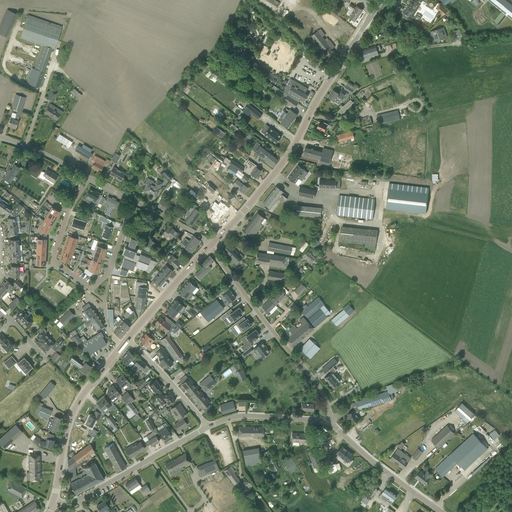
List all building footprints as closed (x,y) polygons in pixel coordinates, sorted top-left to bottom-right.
[(417,21),(412,17),(419,6),(416,4),(416,3),(411,0),(409,0),(402,11),(410,17),(408,20),(415,25),(417,21)] [(511,6),(504,0),(488,0),(489,0),(502,11),(494,21),(499,25),(507,15),(511,18),(511,6)] [(355,21),(363,10),(357,6),(356,7),(350,3),(349,6),(354,10),(349,18),(355,21)] [(443,15),(447,11),(439,4),(436,8),(443,15)] [(7,9),(0,26),(0,33),(8,37),(18,13),(7,9)] [(313,17),(307,13),(303,18),(310,22),(313,17)] [(21,33),(20,37),(42,45),(34,69),(44,72),(44,71),(45,67),(46,65),(52,48),(54,49),(57,40),(61,29),(56,28),(35,21),(27,18),(23,28),(22,31),(21,33)] [(335,18),(330,25),(341,33),(346,27),(342,24),(343,21),(340,19),(339,21),(335,18)] [(442,28),(441,28),(441,27),(437,28),(437,29),(431,32),(434,41),(444,38),(442,31),(443,31),(442,28)] [(320,28),(311,36),(329,59),(336,54),(332,49),(335,47),(329,40),(327,41),(323,36),(325,35),(320,28)] [(358,52),(360,60),(378,54),(376,46),(358,52)] [(245,62),(250,54),(247,51),(241,59),(245,62)] [(394,71),(395,74),(404,70),(402,65),(399,66),(400,68),(394,71)] [(32,68),(27,83),(38,87),(44,72),(34,69),(32,68)] [(265,77),(272,81),(276,75),(268,70),(265,77)] [(56,80),(60,80),(60,74),(55,74),(54,81),(51,80),(50,85),(55,86),(56,80)] [(303,91),(305,87),(290,79),(284,90),(291,94),(290,96),(299,101),(300,99),(304,102),(309,94),(303,91)] [(428,89),(425,84),(420,87),(424,92),(428,89)] [(346,85),(344,89),(348,92),(351,94),(354,90),(346,85)] [(346,97),(348,94),(346,93),(346,92),(342,89),(339,93),(333,89),(328,97),(332,99),(331,100),(334,102),(336,98),(341,101),(343,97),(345,99),(346,98),(346,97)] [(56,93),(52,91),(47,99),(51,102),(56,93)] [(11,108),(11,109),(13,109),(17,111),(21,112),(25,97),(20,96),(15,94),(11,108)] [(294,108),(298,103),(287,95),(284,101),(294,108)] [(338,111),(341,114),(350,106),(349,106),(354,102),(351,99),(338,111)] [(250,102),(247,106),(259,116),(262,111),(250,102)] [(62,112),(49,104),(44,112),(57,120),(62,112)] [(235,106),(231,111),(240,118),(244,114),(235,106)] [(287,128),(297,114),(290,109),(281,123),(287,128)] [(377,116),(378,123),(400,118),(398,110),(377,116)] [(10,120),(8,125),(16,127),(21,112),(17,111),(15,119),(11,118),(10,118),(10,120)] [(361,128),(372,124),(370,115),(358,119),(359,122),(359,125),(358,125),(359,129),(361,128)] [(241,123),(236,119),(234,122),(234,121),(231,125),(231,126),(230,128),(234,132),(236,129),(237,130),(240,126),(239,125),(241,123)] [(327,124),(324,122),(323,124),(319,122),(317,128),(323,131),(325,127),(328,128),(330,129),(332,126),(327,124)] [(213,131),(222,138),(226,133),(217,126),(213,131)] [(264,134),(274,142),(276,143),(281,136),(270,127),(269,127),(264,134)] [(329,137),(331,144),(354,138),(352,131),(329,137)] [(59,134),(56,139),(69,147),(72,142),(59,134)] [(250,149),(263,159),(268,151),(256,142),(250,149)] [(75,150),(89,159),(92,154),(90,153),(91,152),(87,149),(88,147),(83,144),(81,147),(78,145),(75,150)] [(237,145),(234,149),(243,155),(246,151),(237,145)] [(304,151),(303,155),(320,159),(319,162),(329,165),(333,150),(323,148),(322,151),(309,147),(306,146),(304,151)] [(278,159),(268,151),(263,159),(272,166),(278,159)] [(115,153),(111,160),(116,163),(120,156),(115,153)] [(108,164),(110,161),(106,159),(105,161),(94,155),(91,161),(94,162),(91,167),(100,172),(105,163),(108,164)] [(231,161),(229,164),(237,169),(240,165),(232,160),(231,161)] [(250,174),(251,174),(255,178),(261,171),(256,167),(257,166),(248,160),(246,163),(247,164),(247,167),(245,170),(250,174)] [(298,186),(308,173),(305,170),(298,164),(288,178),(298,186)] [(7,176),(5,179),(10,183),(20,168),(15,165),(9,173),(7,176)] [(230,165),(227,170),(234,175),(237,171),(230,165)] [(161,166),(159,169),(161,171),(159,173),(165,178),(166,180),(168,181),(170,179),(172,177),(161,166)] [(121,181),(125,173),(113,167),(109,174),(121,181)] [(45,177),(54,183),(58,176),(53,172),(52,173),(46,169),(44,173),(43,172),(41,172),(38,177),(43,179),(44,179),(45,177)] [(155,197),(160,188),(163,182),(157,179),(155,184),(150,182),(149,179),(145,180),(147,185),(143,191),(147,193),(155,197)] [(236,179),(232,184),(243,193),(247,188),(243,184),(243,186),(241,184),(241,183),(236,179)] [(340,189),(340,181),(336,180),(319,179),(319,187),(336,188),(340,189)] [(208,183),(205,186),(212,193),(216,190),(208,183)] [(389,183),(386,209),(425,213),(428,187),(389,183)] [(288,196),(280,190),(276,187),(270,194),(277,199),(279,196),(285,200),(288,196)] [(300,187),(298,195),(314,198),(315,190),(300,187)] [(89,189),(85,196),(91,199),(89,202),(96,206),(99,201),(96,199),(99,193),(96,191),(95,192),(89,189)] [(269,209),(277,199),(270,194),(263,204),(267,207),(269,209)] [(374,199),(338,195),(336,215),(372,219),(374,199)] [(111,216),(119,202),(115,201),(115,200),(112,198),(112,199),(108,197),(105,202),(110,204),(105,213),(111,217),(111,216)] [(157,206),(173,215),(177,208),(161,199),(157,206)] [(214,201),(212,204),(213,206),(214,206),(224,215),(228,210),(229,209),(223,203),(220,201),(220,202),(217,204),(214,201)] [(8,213),(10,215),(12,213),(21,205),(18,203),(11,209),(6,205),(1,213),(3,215),(4,213),(6,215),(8,213)] [(191,227),(201,213),(200,212),(202,209),(193,203),(191,206),(189,210),(188,210),(184,214),(188,217),(184,222),(191,227)] [(6,224),(20,222),(19,216),(16,217),(16,216),(23,207),(21,205),(12,213),(10,215),(11,218),(7,218),(7,221),(6,221),(6,224)] [(322,216),(323,206),(297,205),(297,215),(322,216)] [(212,215),(210,217),(216,223),(220,219),(223,217),(222,216),(223,215),(224,215),(214,206),(213,206),(211,208),(214,211),(214,212),(211,214),(212,215)] [(52,207),(49,212),(56,216),(59,212),(52,207)] [(49,212),(46,216),(54,221),(56,216),(49,212)] [(259,223),(263,217),(257,212),(243,230),(252,237),(262,225),(259,223)] [(54,221),(46,216),(44,220),(51,225),(54,221)] [(103,216),(101,221),(109,224),(109,226),(105,237),(112,240),(114,235),(113,235),(115,228),(110,226),(111,225),(112,225),(114,221),(110,220),(103,216)] [(74,218),(71,225),(83,229),(85,221),(82,220),(83,219),(80,218),(79,220),(74,218)] [(44,220),(41,225),(49,229),(51,225),(44,220)] [(137,224),(131,221),(128,227),(134,230),(137,224)] [(46,234),(49,229),(41,225),(40,224),(37,228),(46,234)] [(378,230),(342,226),(340,242),(365,245),(365,248),(375,249),(375,246),(376,246),(378,230)] [(168,235),(175,241),(180,235),(172,229),(170,230),(167,228),(162,234),(166,237),(168,235)] [(185,238),(181,243),(185,246),(188,242),(195,247),(200,240),(193,235),(189,241),(185,238)] [(66,240),(76,244),(78,239),(68,236),(68,238),(67,238),(66,240)] [(122,255),(125,256),(154,267),(157,262),(150,259),(150,258),(140,254),(140,255),(135,255),(136,252),(133,251),(134,248),(137,241),(131,239),(128,246),(129,246),(128,249),(125,248),(122,255)] [(145,245),(151,249),(156,243),(149,239),(145,245)] [(65,246),(74,249),(76,244),(66,240),(65,243),(66,243),(65,246)] [(104,254),(106,249),(105,248),(106,244),(98,241),(94,250),(95,251),(96,251),(104,254)] [(191,253),(195,247),(188,242),(185,246),(181,243),(180,245),(191,253)] [(236,264),(244,256),(240,253),(239,254),(227,242),(223,246),(225,248),(222,251),(236,264)] [(269,242),(267,250),(290,255),(292,247),(269,242)] [(74,249),(65,246),(64,248),(64,247),(63,250),(73,254),(74,249)] [(310,247),(305,254),(313,261),(319,254),(310,247)] [(62,255),(71,258),(73,254),(63,250),(62,253),(62,255)] [(289,258),(257,252),(256,260),(270,262),(269,266),(288,269),(289,258)] [(71,258),(62,255),(61,257),(60,257),(59,260),(71,264),(72,259),(71,258)] [(172,255),(167,261),(176,269),(180,263),(172,255)] [(150,272),(154,267),(125,256),(124,259),(124,258),(121,265),(123,266),(122,269),(121,268),(118,275),(125,276),(127,271),(128,268),(133,270),(135,265),(136,265),(135,267),(146,271),(146,270),(150,272),(149,272),(150,272)] [(211,268),(208,265),(213,260),(209,256),(201,263),(204,266),(195,274),(199,279),(211,268)] [(91,260),(89,265),(99,268),(100,263),(92,260),(91,260)] [(97,273),(99,268),(89,265),(87,269),(85,269),(84,272),(89,277),(94,272),(97,273)] [(167,279),(173,271),(166,265),(159,272),(167,279)] [(269,271),(267,279),(281,281),(287,274),(269,271)] [(167,279),(159,272),(153,280),(160,286),(162,284),(167,279)] [(4,281),(2,283),(9,290),(11,292),(17,287),(19,289),(22,286),(16,280),(12,285),(7,280),(5,282),(4,281)] [(192,292),(196,287),(188,281),(184,286),(191,292),(192,292)] [(0,288),(5,294),(7,291),(10,294),(11,292),(9,290),(2,283),(0,285),(1,286),(0,287),(0,288)] [(294,291),(299,296),(306,288),(301,283),(294,291)] [(136,308),(145,309),(147,287),(135,286),(134,291),(137,291),(137,296),(135,296),(134,301),(136,301),(136,308)] [(193,294),(192,292),(191,292),(184,286),(178,293),(188,301),(193,294)] [(283,287),(270,299),(276,305),(286,295),(286,294),(288,292),(283,287)] [(226,301),(223,303),(226,306),(229,304),(228,303),(235,298),(230,290),(222,296),(226,301)] [(209,302),(211,300),(205,293),(202,296),(209,302)] [(320,308),(324,305),(318,297),(317,298),(316,297),(315,298),(314,298),(312,300),(313,302),(301,311),(307,318),(320,308)] [(183,306),(175,299),(170,305),(178,312),(183,306)] [(271,309),(276,305),(270,299),(262,307),(267,313),(271,309)] [(207,322),(224,308),(216,300),(200,313),(200,312),(196,315),(198,317),(201,315),(207,322)] [(17,305),(15,303),(13,301),(8,306),(12,310),(17,305)] [(90,319),(97,315),(91,306),(90,306),(88,303),(82,308),(89,319),(90,319)] [(343,309),(331,320),(336,326),(354,311),(348,304),(342,309),(343,309)] [(178,312),(170,305),(165,311),(173,318),(178,312)] [(325,306),(324,305),(320,308),(321,309),(308,319),(315,327),(328,317),(326,315),(330,312),(325,306)] [(226,312),(220,317),(223,320),(226,317),(231,323),(242,314),(240,312),(242,311),(239,307),(229,315),(226,312)] [(27,327),(34,321),(28,315),(30,314),(30,313),(30,312),(29,311),(28,310),(27,311),(25,312),(23,309),(16,315),(19,319),(20,318),(22,320),(22,321),(27,327)] [(69,310),(59,320),(64,325),(74,315),(69,310)] [(104,325),(97,315),(90,319),(89,319),(84,323),(87,327),(93,323),(94,326),(92,327),(92,328),(94,331),(95,331),(104,325)] [(118,321),(118,322),(121,324),(119,326),(126,332),(130,327),(118,317),(116,319),(118,321)] [(154,323),(165,332),(170,327),(173,329),(173,328),(177,331),(180,328),(166,317),(163,320),(160,317),(154,323)] [(303,325),(298,329),(304,336),(313,329),(303,317),(299,321),(303,325)] [(239,320),(229,327),(230,328),(231,327),(233,330),(234,329),(238,334),(242,331),(242,332),(251,325),(251,324),(252,323),(250,321),(249,321),(247,319),(241,323),(239,320)] [(120,338),(126,332),(119,326),(121,324),(118,322),(115,325),(118,327),(113,332),(120,338)] [(292,347),(304,336),(298,329),(294,325),(288,330),(292,334),(286,339),(292,347)] [(44,347),(47,350),(54,344),(45,333),(46,332),(46,331),(45,330),(44,329),(42,329),(41,329),(40,331),(40,332),(41,333),(37,337),(39,340),(38,341),(41,344),(42,344),(44,346),(44,347)] [(77,346),(86,341),(84,338),(81,340),(76,334),(78,333),(75,330),(67,335),(77,346)] [(255,330),(246,337),(248,340),(245,342),(246,345),(243,347),(245,351),(252,346),(249,343),(251,342),(254,341),(253,340),(258,337),(257,334),(258,334),(257,333),(257,332),(256,330),(255,330)] [(92,338),(86,341),(77,346),(84,352),(85,352),(87,355),(106,344),(102,337),(104,336),(101,332),(92,338)] [(1,345),(7,351),(14,345),(8,339),(7,340),(1,333),(0,334),(0,343),(2,345),(1,345)] [(151,344),(154,341),(152,339),(152,338),(151,336),(150,337),(145,333),(140,340),(146,346),(150,342),(151,344)] [(182,356),(168,335),(160,340),(175,361),(182,356)] [(61,337),(55,342),(59,346),(64,340),(61,337)] [(300,349),(309,357),(318,348),(308,340),(300,349)] [(262,342),(253,349),(261,358),(269,352),(262,342)] [(173,363),(166,355),(167,354),(161,348),(156,352),(162,359),(160,360),(167,368),(173,363)] [(244,356),(252,350),(250,348),(242,354),(244,356)] [(146,364),(138,358),(138,359),(129,351),(121,360),(127,365),(128,364),(130,367),(134,363),(134,364),(141,370),(143,368),(146,364)] [(202,352),(197,355),(200,360),(205,357),(202,352)] [(56,361),(60,356),(56,353),(52,358),(56,361)] [(4,363),(9,368),(16,362),(11,356),(4,363)] [(72,356),(69,361),(86,374),(91,366),(87,363),(88,363),(88,362),(89,361),(88,361),(86,359),(85,359),(84,360),(82,363),(72,356)] [(32,367),(29,364),(29,363),(27,360),(27,361),(24,358),(17,363),(22,369),(21,370),(25,374),(29,371),(28,370),(32,367)] [(327,375),(324,378),(329,383),(333,388),(340,382),(336,378),(337,377),(336,377),(333,373),(336,370),(333,367),(338,363),(337,362),(337,363),(336,364),(332,360),(334,359),(334,358),(325,365),(331,372),(327,376),(327,375)] [(223,365),(216,370),(219,373),(226,368),(223,365)] [(173,378),(183,370),(181,367),(170,375),(173,378)] [(225,377),(232,372),(229,368),(222,373),(225,377)] [(242,369),(235,372),(240,382),(247,379),(242,369)] [(124,389),(130,384),(123,375),(116,380),(124,389)] [(199,384),(202,388),(205,386),(205,385),(213,379),(210,375),(205,379),(205,378),(201,380),(202,382),(199,384)] [(199,390),(189,378),(181,385),(192,397),(199,390)] [(146,386),(151,392),(153,391),(155,393),(163,387),(160,383),(159,384),(155,379),(151,382),(149,385),(148,384),(146,386)] [(216,383),(213,379),(205,385),(205,386),(208,389),(216,383)] [(45,398),(55,386),(50,382),(40,394),(45,398)] [(395,389),(393,384),(387,386),(390,393),(396,391),(396,389),(395,389)] [(110,400),(113,403),(118,399),(117,397),(120,394),(113,386),(109,389),(110,390),(107,392),(112,399),(110,400)] [(199,390),(192,397),(202,409),(210,403),(199,390)] [(359,419),(356,413),(359,412),(359,410),(383,402),(383,403),(391,400),(387,391),(356,402),(358,407),(353,408),(354,410),(347,414),(352,423),(359,419)] [(124,395),(131,403),(134,401),(127,392),(124,395)] [(169,392),(163,396),(161,393),(156,397),(162,405),(165,402),(167,406),(175,400),(169,392)] [(257,392),(254,393),(258,401),(263,399),(260,393),(258,394),(257,392)] [(131,403),(124,395),(121,397),(129,407),(132,405),(131,403)] [(104,397),(97,403),(100,407),(103,409),(106,406),(108,409),(109,410),(114,406),(107,397),(105,398),(104,397)] [(219,405),(222,414),(235,410),(233,401),(219,405)] [(52,411),(42,407),(43,404),(39,402),(35,413),(38,414),(38,415),(48,419),(52,411)] [(462,402),(454,411),(467,422),(474,414),(462,402)] [(186,413),(179,403),(170,409),(179,421),(174,424),(179,430),(187,425),(183,419),(186,416),(185,414),(186,413)] [(154,413),(158,417),(161,414),(164,416),(169,409),(164,406),(159,412),(157,410),(154,413)] [(97,421),(101,414),(95,411),(92,417),(89,416),(85,423),(91,426),(95,420),(97,421)] [(49,420),(45,428),(49,429),(49,430),(52,431),(56,433),(62,419),(54,416),(53,419),(51,418),(50,420),(49,420)] [(112,425),(115,423),(110,416),(107,419),(112,425)] [(155,428),(149,419),(145,421),(151,430),(155,428)] [(171,430),(165,423),(162,425),(163,427),(158,430),(164,440),(169,437),(168,436),(170,435),(168,431),(171,430)] [(0,444),(4,449),(23,432),(16,424),(0,438),(0,444)] [(455,433),(447,425),(431,440),(438,448),(455,433)] [(263,436),(263,427),(237,427),(237,436),(263,436)] [(88,434),(94,437),(98,431),(91,428),(88,434)] [(490,435),(495,440),(500,435),(495,429),(490,435)] [(151,433),(153,437),(145,442),(148,445),(150,444),(151,446),(159,441),(153,432),(151,433)] [(291,441),(293,441),(293,445),(298,446),(299,442),(307,443),(308,434),(292,433),(291,441)] [(458,462),(464,470),(487,448),(473,433),(435,468),(443,476),(458,462)] [(53,449),(55,440),(47,438),(46,442),(40,441),(41,439),(33,434),(30,438),(33,440),(32,441),(39,445),(39,446),(45,447),(53,449)] [(135,454),(144,449),(140,442),(137,444),(136,443),(125,449),(130,458),(136,455),(135,454)] [(67,461),(69,470),(74,466),(75,468),(86,462),(84,459),(94,451),(90,444),(67,461)] [(123,462),(121,459),(113,444),(104,448),(114,467),(116,472),(126,466),(123,462)] [(343,447),(341,446),(335,453),(336,454),(334,456),(340,462),(342,459),(345,462),(351,456),(345,449),(343,448),(343,447)] [(258,448),(242,450),(245,466),(261,463),(258,448)] [(315,449),(308,452),(314,469),(321,466),(315,449)] [(408,461),(402,457),(404,455),(397,449),(390,459),(394,462),(403,468),(408,461)] [(422,452),(417,449),(412,457),(416,460),(422,452)] [(269,450),(263,453),(274,472),(279,469),(269,450)] [(165,464),(169,473),(191,461),(186,453),(165,464)] [(40,480),(40,455),(29,456),(29,480),(40,480)] [(299,469),(293,458),(285,462),(291,473),(299,469)] [(200,477),(219,469),(217,464),(215,459),(197,467),(200,477)] [(101,475),(94,462),(82,468),(84,472),(76,476),(75,468),(74,466),(69,470),(70,483),(75,494),(103,479),(101,475)] [(338,463),(324,468),(327,475),(340,470),(338,463)] [(247,480),(241,484),(233,473),(234,472),(230,466),(224,471),(234,486),(236,488),(239,492),(240,492),(241,494),(245,492),(246,491),(244,489),(247,487),(248,488),(252,486),(247,480)] [(432,474),(427,471),(425,473),(420,470),(415,477),(425,484),(430,478),(429,478),(432,474)] [(135,478),(125,485),(129,491),(140,484),(135,478)] [(26,490),(11,481),(11,482),(9,482),(7,487),(8,487),(7,490),(22,498),(26,490)] [(364,496),(368,499),(378,485),(374,482),(364,496)] [(143,493),(149,489),(146,484),(140,489),(143,493)] [(391,504),(397,496),(395,495),(395,494),(395,495),(394,494),(394,493),(394,494),(385,487),(381,493),(388,499),(387,501),(391,504)] [(37,511),(40,510),(34,501),(17,511),(37,511)] [(100,511),(105,509),(107,511),(116,511),(117,511),(114,508),(111,511),(104,501),(96,506),(100,511)] [(8,511),(3,503),(0,504),(0,509),(1,509),(3,511),(8,511)]
